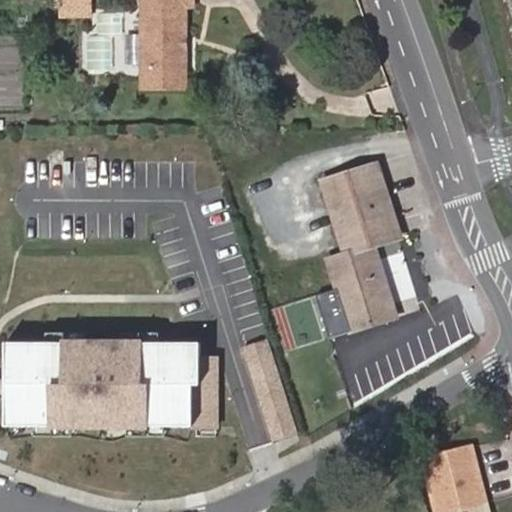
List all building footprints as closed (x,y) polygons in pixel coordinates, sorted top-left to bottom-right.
[(59,0),(59,12),(92,12),(92,0),(59,0)] [(142,0),(144,90),(188,88),(187,5),(194,5),(193,0),(142,0)] [(329,258),(351,334),(398,319),(376,245),(398,237),(377,167),(324,183),(344,253),(329,258)] [(85,343),(85,333),(47,333),(47,343),(85,343)] [(160,343),(160,333),(123,333),(123,343),(160,343)] [(0,398),(7,398),(6,426),(35,426),(73,426),(129,427),(166,427),(198,427),(217,427),(217,359),(201,359),(201,343),(160,343),(123,343),(85,343),(47,343),(7,343),(7,379),(0,379),(0,398)] [(296,437),(266,343),(243,351),(273,444),(296,437)] [(73,436),(73,426),(35,426),(35,436),(73,436)] [(166,437),(166,427),(129,427),(129,436),(166,437)] [(217,437),(217,427),(198,427),(198,437),(217,437)] [(421,464),(432,511),(488,511),(474,451),(421,464)]
